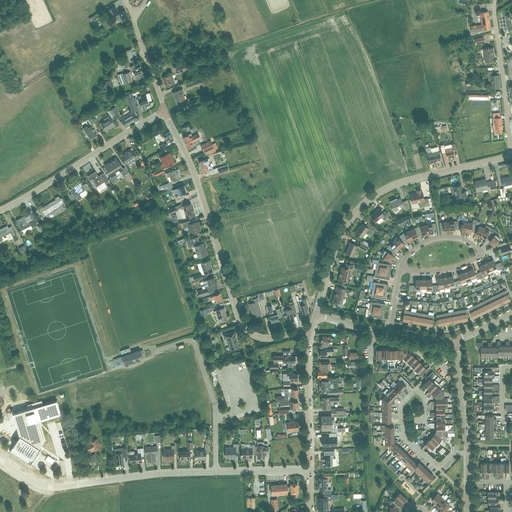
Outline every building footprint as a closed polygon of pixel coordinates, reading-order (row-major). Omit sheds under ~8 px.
[(119,18),(121,22),(129,18),(124,10),(119,13),(115,6),(109,10),(115,21),(119,18)] [(471,32),(483,30),(486,30),(491,29),(488,12),(480,13),(482,24),(476,25),(471,25),(471,26),(470,26),(471,32)] [(476,45),(485,42),(483,36),(474,39),(476,45)] [(494,57),(493,47),(483,49),(485,62),(494,61),(492,61),(491,58),(494,57)] [(177,73),(186,70),(188,69),(187,64),(184,64),(175,67),(177,73)] [(121,84),(126,82),(132,81),(131,76),(136,75),(137,79),(141,78),(139,73),(142,73),(140,67),(135,69),(134,65),(129,67),(131,72),(123,74),(123,73),(118,75),(121,84)] [(490,75),(491,84),(491,88),(499,88),(499,75),(493,75),(493,71),(487,71),(488,75),(490,75)] [(166,87),(171,85),(175,84),(172,74),(163,77),(166,87)] [(186,85),(188,89),(192,88),(192,89),(194,88),(193,87),(204,84),(203,79),(200,80),(200,79),(198,80),(198,81),(186,85)] [(111,80),(105,82),(107,89),(113,87),(111,80)] [(183,92),(182,89),(174,92),(175,95),(174,96),(179,107),(181,107),(182,111),(188,109),(182,93),(183,92)] [(140,96),(137,97),(140,105),(145,104),(145,105),(148,104),(148,103),(148,102),(152,100),(149,93),(146,94),(146,96),(141,98),(140,96)] [(137,111),(134,104),(131,94),(126,96),(132,112),(121,119),(126,127),(137,120),(132,112),(137,111)] [(109,111),(112,117),(118,113),(114,107),(109,111)] [(500,113),(492,113),(493,118),(492,118),(493,124),(494,124),(496,124),(496,129),(494,129),(494,133),(502,132),(501,120),(500,117),(500,113)] [(114,124),(110,118),(101,124),(106,131),(109,129),(108,128),(114,124)] [(97,136),(94,132),(90,126),(89,127),(88,128),(87,126),(83,129),(90,140),(97,136)] [(169,132),(164,134),(165,136),(164,137),(167,143),(174,140),(169,132)] [(183,137),(189,149),(200,143),(198,140),(201,139),(198,133),(192,136),(191,133),(183,137)] [(210,140),(201,145),(204,153),(214,148),(210,140)] [(444,146),(440,147),(442,152),(446,151),(447,158),(455,156),(453,150),(452,147),(445,149),(444,146)] [(430,149),(431,151),(427,152),(430,163),(434,162),(434,161),(441,159),(440,154),(439,154),(438,147),(430,149)] [(128,153),(122,156),(127,163),(132,159),(133,161),(139,157),(135,151),(132,153),(130,150),(127,152),(128,153)] [(162,169),(163,169),(174,163),(169,153),(160,157),(163,163),(160,165),(162,169)] [(105,166),(107,170),(112,176),(116,174),(120,171),(123,176),(129,172),(128,171),(125,167),(123,168),(117,158),(111,162),(105,166)] [(205,159),(204,159),(199,161),(203,173),(213,169),(212,167),(210,166),(209,166),(208,163),(209,163),(210,161),(209,158),(205,159)] [(219,174),(229,170),(227,165),(217,168),(219,174)] [(178,169),(173,171),(166,174),(167,177),(169,176),(171,181),(173,182),(174,181),(181,179),(179,173),(178,169)] [(108,186),(105,183),(108,181),(103,173),(98,176),(95,172),(88,176),(90,180),(93,179),(96,184),(95,185),(99,192),(108,186)] [(511,184),(511,174),(511,175),(511,176),(501,179),(503,186),(511,184)] [(487,189),(487,190),(496,188),(496,186),(495,181),(486,183),(485,179),(474,182),(476,191),(477,193),(478,194),(479,194),(481,194),(482,193),(483,191),(482,190),(487,189)] [(88,193),(92,191),(86,183),(84,185),(81,182),(76,185),(76,186),(70,190),(73,194),(72,195),(71,194),(70,194),(70,195),(70,196),(71,197),(73,200),(75,198),(77,201),(82,197),(80,194),(86,189),(88,193)] [(451,187),(452,191),(454,191),(456,197),(460,196),(461,200),(464,199),(467,198),(467,196),(466,191),(468,191),(462,192),(461,185),(458,186),(458,185),(451,187)] [(184,186),(179,187),(174,189),(177,200),(184,197),(183,194),(186,193),(184,186)] [(410,195),(411,200),(412,203),(418,202),(420,208),(430,205),(428,198),(424,199),(422,192),(421,192),(421,190),(416,191),(417,194),(415,194),(415,193),(410,195)] [(39,209),(42,213),(43,214),(43,217),(45,220),(50,217),(49,215),(59,209),(60,211),(65,208),(64,208),(63,205),(65,204),(62,198),(60,199),(58,196),(59,196),(55,198),(56,199),(39,209)] [(406,209),(410,208),(407,200),(407,201),(403,203),(400,198),(397,199),(397,198),(390,201),(392,207),(391,207),(394,211),(404,206),(406,209)] [(195,215),(194,211),(193,209),(193,207),(192,207),(191,204),(186,205),(183,206),(186,218),(195,215)] [(371,216),(374,220),(376,222),(381,217),(384,220),(389,216),(385,211),(383,213),(379,208),(376,211),(371,216)] [(16,220),(22,230),(21,230),(31,225),(32,227),(37,224),(36,222),(38,221),(34,213),(31,215),(31,214),(24,218),(23,217),(16,220)] [(465,232),(467,222),(467,218),(462,217),(458,217),(458,219),(458,221),(457,227),(460,227),(460,230),(462,231),(465,232)] [(472,223),(467,222),(465,232),(469,232),(471,232),(471,229),(474,230),(477,220),(473,219),(472,223)] [(191,220),(186,222),(182,223),(184,228),(188,227),(188,229),(187,230),(188,232),(189,233),(191,233),(196,231),(201,230),(198,221),(191,223),(191,220)] [(481,222),(477,220),(474,230),(476,231),(475,234),(477,235),(480,237),(484,228),(479,225),(481,222)] [(454,221),(448,222),(449,231),(453,231),(455,230),(455,227),(457,227),(458,221),(454,221)] [(446,232),(449,231),(448,222),(444,222),(439,223),(440,231),(441,231),(440,229),(443,228),(444,232),(446,231),(446,232)] [(355,232),(359,235),(362,237),(366,232),(370,236),(376,228),(370,223),(367,227),(362,224),(358,229),(358,228),(355,232)] [(426,225),(428,234),(431,234),(431,233),(434,233),(433,230),(436,230),(436,231),(437,231),(435,223),(430,224),(426,225)] [(15,234),(11,226),(9,227),(7,225),(0,228),(0,240),(2,239),(1,237),(11,232),(12,236),(15,234)] [(421,226),(417,227),(419,233),(422,232),(422,235),(425,235),(428,234),(426,225),(421,226)] [(486,225),(484,228),(480,237),(483,238),(485,239),(487,236),(489,237),(492,232),(494,229),(486,225)] [(414,228),(409,231),(413,239),(416,238),(416,237),(418,236),(417,234),(419,233),(417,227),(414,228)] [(498,240),(500,238),(495,234),(497,232),(494,229),(492,232),(489,237),(491,239),(489,241),(494,245),(498,241),(498,240)] [(413,239),(409,231),(404,233),(401,235),(404,240),(407,239),(408,241),(410,241),(413,239)] [(404,240),(401,235),(398,237),(394,241),(400,248),(403,246),(403,245),(404,244),(402,242),(404,240)] [(183,241),(186,241),(189,248),(195,246),(197,253),(198,253),(200,257),(203,256),(207,255),(206,250),(205,250),(203,243),(199,244),(197,237),(190,239),(189,236),(177,240),(178,244),(184,242),(183,241)] [(400,248),(394,241),(389,245),(387,247),(392,251),(394,249),(396,252),(397,250),(398,250),(400,248)] [(345,253),(350,255),(354,256),(358,246),(350,242),(348,246),(349,247),(348,248),(345,253)] [(19,246),(22,251),(28,248),(26,243),(19,246)] [(390,254),(392,251),(387,247),(385,250),(382,255),(384,257),(390,260),(393,255),(390,254)] [(379,260),(377,259),(372,259),(372,263),(376,264),(376,269),(390,272),(391,264),(378,262),(379,260)] [(209,260),(204,262),(201,263),(204,274),(213,271),(209,260)] [(488,262),(492,270),(493,272),(501,269),(498,263),(495,265),(493,260),(488,262)] [(483,264),(487,272),(492,270),(488,262),(483,264)] [(338,280),(343,281),(348,283),(351,269),(352,270),(353,265),(346,263),(344,267),(341,267),(338,280)] [(481,272),(478,273),(479,276),(480,279),(488,275),(487,272),(483,264),(478,267),(481,272)] [(389,279),(390,272),(376,269),(374,277),(384,278),(389,279)] [(478,279),(480,279),(479,276),(478,273),(475,274),(473,269),(468,271),(472,281),(472,282),(478,279)] [(472,281),(468,271),(463,273),(466,281),(467,283),(472,281)] [(460,280),(457,281),(458,284),(466,281),(463,273),(458,275),(460,280)] [(453,276),(448,277),(449,286),(458,284),(457,281),(454,281),(453,276)] [(216,285),(214,278),(204,281),(206,288),(210,287),(210,290),(218,287),(217,284),(216,285)] [(438,285),(435,285),(436,292),(439,291),(439,290),(444,289),(442,278),(437,279),(438,285)] [(412,285),(412,292),(421,292),(421,289),(421,280),(415,280),(415,285),(412,285)] [(436,292),(435,285),(432,285),(432,280),(426,280),(426,289),(426,291),(432,291),(432,292),(436,292)] [(372,289),(387,291),(388,284),(373,282),(372,289)] [(334,296),(333,301),(336,302),(336,303),(337,303),(337,304),(338,307),(342,308),(343,304),(343,303),(345,302),(346,299),(342,298),(343,295),(344,295),(345,290),(346,289),(345,289),(339,287),(338,287),(336,286),(335,291),(336,292),(335,293),(334,296)] [(197,291),(199,296),(209,293),(207,288),(197,291)] [(386,299),(387,291),(372,289),(371,296),(386,299)] [(505,290),(500,293),(505,303),(505,302),(510,300),(505,290)] [(259,300),(265,299),(263,292),(257,294),(259,300)] [(216,302),(217,302),(222,300),(219,293),(214,295),(211,296),(211,299),(215,298),(216,302)] [(499,306),(505,303),(500,293),(495,296),(499,306)] [(489,298),(494,308),(499,305),(499,306),(495,296),(489,298)] [(261,314),(260,309),(258,302),(258,301),(257,298),(251,299),(252,303),(249,304),(251,310),(252,310),(254,316),(256,316),(257,316),(257,315),(261,314)] [(494,308),(489,298),(484,301),(489,310),(494,308)] [(303,302),(304,305),(300,306),(301,309),(302,314),(308,312),(307,309),(308,309),(306,301),(303,302)] [(369,309),(384,311),(385,304),(370,301),(369,309)] [(489,310),(484,301),(478,303),(483,313),(489,310)] [(473,306),(478,316),(483,313),(478,303),(473,306)] [(285,310),(287,318),(293,316),(293,313),(296,312),(294,304),(289,305),(290,309),(285,310)] [(280,311),(279,308),(276,309),(277,313),(274,313),(271,305),(268,306),(270,316),(271,322),(279,320),(278,317),(282,317),(280,311)] [(472,318),(478,316),(473,306),(467,309),(472,318)] [(219,322),(222,321),(227,320),(225,314),(226,314),(224,308),(215,310),(219,322)] [(383,319),(384,311),(369,309),(368,316),(383,319)] [(465,309),(459,310),(462,321),(468,320),(465,309)] [(408,322),(410,311),(404,310),(402,320),(408,321),(408,322)] [(448,313),(450,324),(456,322),(454,311),(448,313)] [(442,314),(444,324),(449,323),(450,324),(448,313),(442,314)] [(444,324),(442,314),(436,315),(438,326),(444,324)] [(230,333),(223,335),(225,339),(227,338),(231,349),(233,349),(234,349),(234,348),(239,347),(235,335),(236,335),(231,336),(230,333)] [(330,341),(333,342),(334,338),(330,337),(326,336),(325,337),(322,336),(321,342),(320,346),(327,346),(328,344),(329,344),(330,341)] [(480,356),(485,356),(485,347),(482,347),(482,343),(477,343),(477,347),(480,347),(480,356)] [(397,347),(397,349),(397,358),(403,358),(407,349),(400,349),(400,347),(397,347)] [(412,354),(407,349),(403,358),(407,362),(413,355),(415,354),(413,352),(412,354)] [(129,366),(128,364),(141,361),(139,356),(142,355),(142,353),(141,351),(122,357),(125,366),(126,365),(126,367),(129,366)] [(273,361),(282,361),(282,363),(287,363),(295,363),(295,356),(291,356),(291,355),(291,351),(283,351),(283,355),(273,355),(273,356),(273,361)] [(413,355),(407,362),(411,365),(418,358),(417,356),(415,357),(413,355)] [(123,367),(120,357),(113,359),(116,369),(123,367)] [(420,359),(418,358),(411,365),(415,369),(421,363),(419,361),(420,359)] [(317,377),(322,377),(327,377),(326,371),(328,371),(328,368),(338,368),(338,364),(330,364),(330,362),(325,362),(320,362),(320,370),(317,370),(317,377)] [(418,374),(420,376),(426,369),(424,367),(426,365),(424,364),(423,365),(421,363),(415,369),(419,373),(418,374)] [(483,373),(483,376),(494,376),(494,373),(492,373),(492,370),(487,370),(487,367),(481,367),(481,373),(483,373)] [(427,389),(433,382),(430,380),(434,376),(431,373),(425,379),(427,381),(419,388),(421,390),(425,386),(427,389)] [(408,383),(405,380),(401,376),(398,379),(399,380),(396,383),(403,390),(406,386),(408,383)] [(328,381),(326,381),(321,381),(321,389),(329,389),(329,383),(342,383),(342,380),(328,380),(328,381)] [(427,396),(437,386),(433,382),(427,389),(429,391),(426,394),(427,396)] [(396,383),(392,387),(399,393),(403,390),(396,383)] [(437,386),(427,396),(429,398),(432,394),(435,396),(441,390),(437,386)] [(395,397),(399,393),(392,387),(389,391),(395,397)] [(435,397),(435,398),(444,398),(444,393),(441,390),(435,396),(435,397)] [(395,397),(389,391),(385,394),(392,401),(392,400),(395,397)] [(392,401),(385,394),(382,397),(382,404),(381,404),(381,407),(382,407),(391,407),(391,404),(395,404),(395,403),(392,400),(392,401)] [(322,398),(321,398),(321,402),(322,402),(322,409),(331,409),(330,402),(339,401),(339,398),(322,398)] [(20,436),(10,451),(29,464),(44,441),(38,421),(62,414),(57,400),(43,404),(42,400),(27,405),(29,408),(13,413),(20,436)] [(289,402),(289,400),(280,402),(280,406),(289,404),(290,404),(290,409),(293,409),(298,409),(298,402),(289,402)] [(492,408),(492,404),(479,404),(479,407),(483,407),(483,410),(482,410),(482,413),(489,413),(489,410),(494,410),(494,408),(492,408)] [(297,421),(292,422),(287,422),(288,432),(298,430),(297,421)] [(442,439),(441,439),(435,433),(433,435),(429,431),(428,433),(438,443),(442,439)] [(436,432),(435,433),(441,439),(442,439),(444,441),(446,439),(446,437),(448,437),(448,431),(445,431),(436,431),(436,432)] [(336,446),(336,433),(329,433),(329,437),(322,437),(322,446),(336,446)] [(438,443),(428,433),(426,435),(430,438),(428,440),(434,447),(438,443)] [(394,440),(394,437),(385,437),(383,437),(383,439),(385,439),(385,445),(389,449),(395,443),(398,441),(398,439),(394,440)] [(91,442),(86,445),(90,452),(94,450),(100,446),(96,439),(91,442)] [(430,451),(434,447),(428,440),(425,443),(422,439),(420,441),(430,451)] [(209,454),(209,444),(208,441),(206,441),(206,444),(205,444),(205,450),(196,451),(196,459),(206,459),(206,454),(209,454)] [(164,459),(168,459),(170,459),(170,460),(174,460),(174,453),(177,453),(177,448),(177,442),(175,442),(175,445),(171,445),(171,449),(164,449),(164,459)] [(255,453),(258,453),(258,458),(264,458),(264,452),(268,452),(268,447),(268,446),(262,446),(262,442),(257,442),(257,446),(255,446),(255,449),(255,453)] [(399,446),(395,443),(389,449),(393,452),(399,446)] [(233,447),(225,448),(226,457),(232,457),(232,458),(236,458),(236,452),(239,452),(238,444),(233,444),(233,447)] [(246,448),(246,446),(245,445),(245,444),(243,444),(241,444),(241,448),(242,458),(246,457),(249,457),(249,458),(252,458),(252,454),(255,454),(255,445),(250,445),(250,448),(246,448)] [(146,447),(146,450),(146,455),(147,455),(148,461),(155,461),(155,454),(158,454),(157,449),(157,446),(146,447)] [(402,450),(399,446),(393,452),(396,456),(402,450)] [(128,457),(127,447),(114,449),(116,465),(124,464),(123,457),(128,457)] [(131,455),(131,458),(132,463),(137,463),(136,462),(138,462),(138,463),(142,462),(141,456),(144,456),(143,451),(143,448),(137,449),(138,454),(135,454),(135,451),(134,451),(129,451),(129,452),(129,455),(131,455)] [(406,453),(402,450),(396,456),(400,460),(406,453)] [(190,459),(190,451),(180,451),(180,460),(190,459)] [(324,455),(322,455),(322,467),(333,466),(333,465),(336,465),(336,458),(333,458),(333,455),(335,455),(334,451),(324,451),(324,455)] [(95,453),(88,457),(92,466),(96,464),(95,461),(98,460),(95,453)] [(406,453),(400,460),(404,463),(410,457),(406,453)] [(43,456),(35,469),(41,473),(49,459),(43,456)] [(413,461),(410,457),(404,463),(407,467),(413,461)] [(417,464),(413,461),(407,467),(411,470),(419,462),(417,464)] [(413,469),(417,472),(423,466),(419,462),(411,470),(411,471),(413,469)] [(426,469),(423,466),(417,472),(420,476),(426,469)] [(426,469),(420,476),(424,479),(430,473),(426,469)] [(434,476),(430,473),(424,479),(427,483),(434,476)] [(319,478),(319,490),(323,490),(323,493),(331,493),(331,489),(328,489),(328,478),(319,478)] [(288,492),(291,491),(291,493),(298,493),(297,483),(290,484),(290,486),(287,487),(288,492)] [(288,494),(288,492),(287,487),(287,484),(271,485),(272,495),(288,494)] [(400,492),(396,496),(402,503),(405,500),(406,502),(407,500),(400,492)] [(431,499),(435,503),(441,496),(437,493),(431,499)] [(328,500),(332,499),(331,494),(323,495),(323,498),(318,498),(319,511),(328,511),(328,500)] [(392,500),(393,502),(393,501),(400,508),(400,507),(401,506),(400,505),(402,503),(396,496),(392,500)] [(439,506),(445,500),(441,496),(435,503),(438,506),(439,506)] [(452,511),(453,510),(449,510),(449,504),(445,500),(439,506),(438,506),(436,508),(436,510),(440,510),(439,511),(452,511)] [(400,509),(400,507),(400,508),(393,501),(393,502),(392,507),(389,507),(389,511),(398,511),(399,509),(400,509)]
